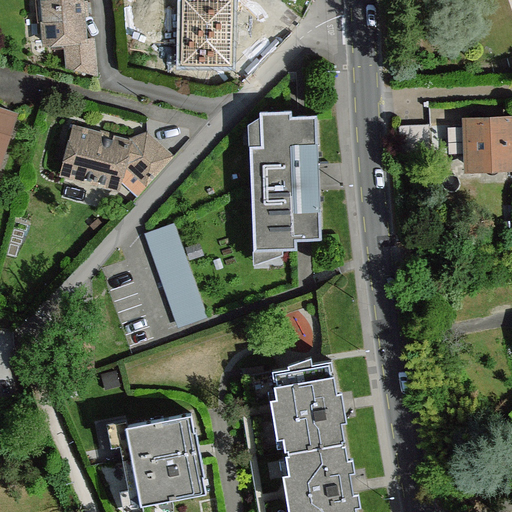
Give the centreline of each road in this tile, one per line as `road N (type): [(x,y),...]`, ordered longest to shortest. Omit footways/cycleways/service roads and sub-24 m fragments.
road 1 (secondary): [(421,511),(379,247),(363,11)]
road 2 (residential): [(43,384),(26,336),(231,110)]
road 3 (residential): [(231,110),(118,81),(108,70),(103,0)]
road 4 (residential): [(231,110),(306,33),(363,11)]
road 5 (track): [(90,511),(43,384)]
